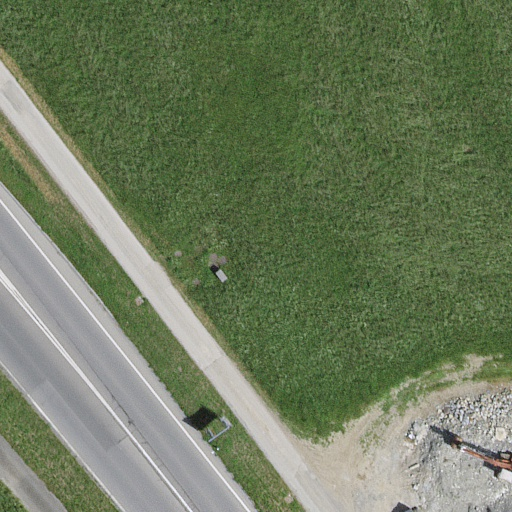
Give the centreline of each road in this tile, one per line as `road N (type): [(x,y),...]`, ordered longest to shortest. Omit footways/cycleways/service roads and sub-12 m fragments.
road 1 (residential): [(0,80),(323,511)]
road 2 (primary): [(183,511),(0,281)]
